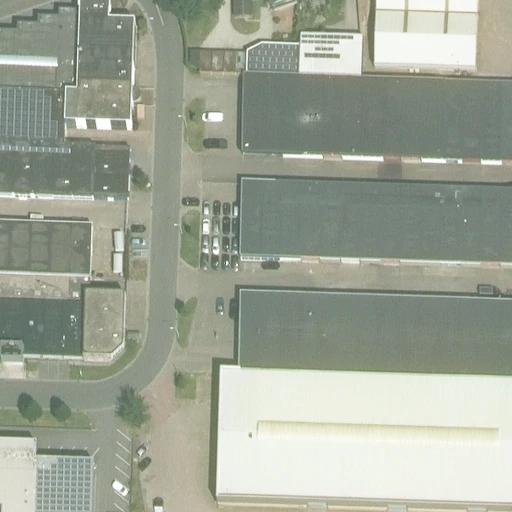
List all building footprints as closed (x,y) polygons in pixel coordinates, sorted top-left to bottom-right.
[(0,199),(128,203),(129,162),(123,162),(124,151),(65,149),(66,130),(132,132),(135,43),(135,27),(128,26),(116,26),(110,26),(111,9),(98,0),(97,0),(82,5),(80,6),(79,14),(59,14),(59,21),(39,21),(38,29),(18,28),(18,36),(0,35),(0,199)] [(252,0),(234,0),(234,10),(253,10),(252,0)] [(268,0),(273,11),(297,3),(296,0),(268,0)] [(313,0),(298,0),(303,11),(316,6),(313,0)] [(486,0),(377,0),(376,70),(485,73),(486,0)] [(302,39),(301,49),(301,80),(341,81),(342,40),(302,39)] [(262,78),(301,80),(301,49),(263,48),(262,78)] [(248,56),(201,55),(200,77),(205,77),(245,78),(248,78),(248,56)] [(301,80),(262,78),(248,78),(245,78),(244,158),(511,165),(511,85),(341,81),(301,80)] [(242,261),(511,268),(511,192),(243,185),(242,261)] [(0,225),(0,277),(91,281),(93,229),(0,225)] [(91,281),(0,277),(0,357),(2,358),(2,365),(23,366),(24,358),(39,359),(68,360),(84,360),(84,362),(108,363),(124,348),(124,342),(126,298),(86,296),(86,292),(91,292),(91,281)] [(511,511),(511,304),(241,297),(240,376),(222,376),(218,506),(438,511),(511,511)] [(92,511),(94,468),(35,466),(35,454),(0,452),(0,511),(92,511)]
